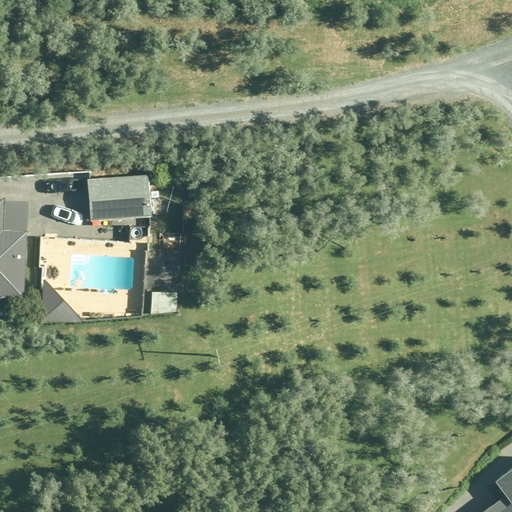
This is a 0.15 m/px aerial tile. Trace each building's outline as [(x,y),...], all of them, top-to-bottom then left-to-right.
[(82,181),(87,221),(142,215),(138,175),(82,181)] [(0,201),(0,300),(14,301),(21,203),(0,201)] [(66,294),(67,279),(44,278),(42,320),(89,323),(91,295),(66,294)] [(179,294),(155,293),(154,313),(179,314),(179,294)] [(498,498),(480,511),(511,511),(511,463),(487,483),(498,498)]
